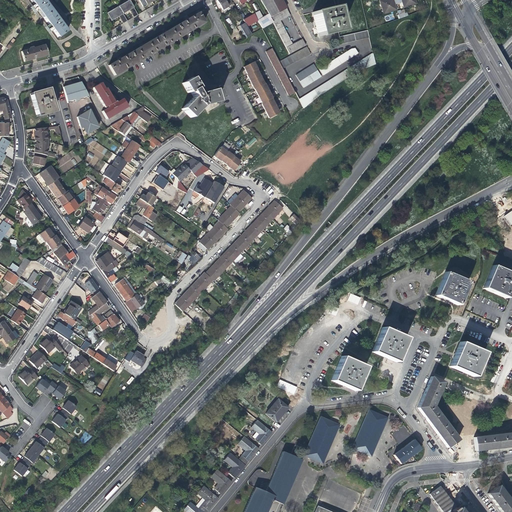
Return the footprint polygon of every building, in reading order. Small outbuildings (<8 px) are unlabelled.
[(44,1),(43,0),(29,0),(44,19),(53,12),(44,1)] [(107,12),(111,20),(116,17),(118,16),(123,24),(127,22),(122,14),(126,11),(129,10),(133,18),(138,15),(129,0),(124,3),(123,3),(118,6),(113,10),(112,9),(107,12)] [(225,0),(219,0),(216,2),(223,13),(229,10),(224,1),(225,0)] [(259,0),(269,19),(286,10),(280,0),(259,0)] [(385,0),(384,1),(379,2),(383,16),(396,12),(394,6),(392,0),(385,0)] [(416,6),(414,0),(400,0),(401,4),(403,10),(416,6)] [(328,33),(348,29),(350,28),(345,4),(322,10),(325,21),(328,33)] [(290,18),(286,10),(269,19),(272,24),(290,57),(306,48),(302,40),(293,44),(282,22),(290,18)] [(399,18),(408,16),(407,12),(401,13),(400,10),(397,11),(399,18)] [(59,21),(53,12),(44,19),(58,38),(67,32),(59,21)] [(186,20),(174,27),(180,37),(199,26),(203,24),(198,14),(186,20)] [(246,28),(257,22),(253,15),(242,21),(246,28)] [(268,15),(257,22),(261,30),(272,24),(269,19),(268,15)] [(159,50),(180,37),(174,27),(164,33),(153,40),(159,50)] [(346,44),(369,38),(367,31),(344,36),(346,44)] [(137,63),(159,50),(153,40),(141,46),(131,52),(137,63)] [(48,56),(45,46),(33,49),(33,48),(29,49),(29,50),(21,53),(24,63),(35,60),(48,56)] [(310,55),(306,48),(290,57),(279,63),(283,70),(310,55)] [(265,53),(288,97),(294,94),(271,50),(265,53)] [(354,50),(351,51),(319,71),(322,77),(357,55),(354,50)] [(132,65),(137,63),(131,52),(117,60),(107,66),(113,76),(132,65)] [(372,54),(298,101),(303,109),(318,97),(348,78),(360,71),(375,65),(372,54)] [(256,68),(253,63),(242,69),(246,76),(245,77),(253,91),(254,91),(261,105),(260,105),(268,120),(279,114),(275,108),(272,101),(271,99),(272,99),(269,94),(268,92),(266,88),(264,85),(263,85),(261,81),(258,75),(256,71),(257,71),(256,68)] [(313,65),(295,76),(303,89),(321,78),(313,65)] [(190,78),(181,84),(187,94),(189,92),(193,98),(192,99),(191,98),(180,109),(184,113),(189,117),(198,108),(203,105),(215,102),(213,90),(202,93),(201,90),(199,91),(197,91),(195,88),(196,88),(190,78)] [(72,86),(68,87),(72,101),(87,97),(80,83),(72,86)] [(117,104),(116,102),(118,101),(115,97),(113,97),(112,98),(111,96),(109,97),(101,84),(92,89),(104,109),(107,107),(108,109),(101,113),(106,120),(127,108),(123,100),(117,104)] [(65,88),(63,88),(67,103),(70,102),(72,101),(68,87),(65,88)] [(49,91),(44,93),(44,91),(37,93),(31,95),(38,118),(54,112),(49,91)] [(0,99),(0,111),(2,111),(4,121),(11,119),(7,101),(2,99),(0,99)] [(143,108),(120,121),(128,126),(137,117),(147,124),(151,119),(142,112),(144,109),(143,108)] [(89,112),(77,119),(81,131),(82,129),(86,136),(99,128),(89,112)] [(140,120),(137,117),(128,126),(131,128),(137,122),(140,120)] [(122,135),(128,126),(120,121),(109,127),(122,135)] [(128,133),(131,128),(128,126),(122,135),(125,137),(126,135),(128,133)] [(36,138),(34,138),(34,141),(36,142),(47,142),(46,130),(46,128),(35,130),(35,134),(36,138)] [(150,136),(148,140),(155,145),(157,147),(161,144),(150,136)] [(249,146),(257,139),(254,137),(247,144),(249,146)] [(153,148),(155,145),(148,140),(145,138),(143,142),(153,148)] [(0,142),(0,154),(2,155),(6,149),(10,143),(2,139),(0,142)] [(36,148),(35,148),(35,153),(47,156),(47,142),(36,142),(36,144),(36,148)] [(132,142),(126,150),(133,155),(137,150),(140,147),(132,142)] [(101,158),(107,150),(98,143),(94,148),(98,151),(95,154),(101,158)] [(56,162),(64,173),(81,160),(74,149),(56,162)] [(227,154),(220,149),(214,158),(217,160),(221,164),(227,154)] [(126,163),(127,164),(131,159),(133,155),(126,150),(119,159),(126,163)] [(32,164),(43,167),(45,159),(45,156),(35,153),(33,161),(32,164)] [(228,153),(227,154),(221,164),(224,165),(228,168),(234,158),(228,153)] [(123,167),(126,163),(119,159),(117,157),(110,166),(118,172),(121,168),(122,166),(123,167)] [(241,164),(234,158),(228,168),(230,170),(234,174),(241,164)] [(195,178),(205,172),(207,171),(205,169),(201,165),(196,162),(194,160),(192,159),(190,161),(184,166),(183,165),(175,172),(172,175),(173,177),(177,182),(177,184),(177,189),(181,186),(179,183),(190,172),(195,178)] [(155,173),(162,179),(168,171),(161,164),(158,169),(155,173)] [(110,166),(109,166),(102,175),(113,183),(116,178),(119,173),(118,172),(110,166)] [(43,180),(47,187),(49,186),(56,180),(58,179),(49,167),(39,175),(43,180)] [(109,187),(106,191),(113,196),(116,192),(119,187),(113,183),(102,175),(98,172),(95,177),(109,187)] [(122,173),(120,176),(124,180),(122,182),(125,184),(129,179),(122,173)] [(88,174),(86,177),(97,184),(99,181),(88,174)] [(77,183),(80,189),(88,185),(85,179),(77,183)] [(141,188),(148,192),(156,198),(156,199),(165,199),(146,179),(144,183),(141,188)] [(65,193),(56,180),(49,186),(47,187),(51,192),(56,199),(65,193)] [(203,199),(212,185),(203,180),(200,185),(199,188),(197,190),(195,188),(193,193),(203,199)] [(213,205),(223,189),(218,186),(213,183),(212,185),(203,199),(213,205)] [(93,194),(99,198),(107,204),(109,205),(112,200),(115,197),(113,196),(106,191),(99,186),(93,194)] [(23,209),(30,204),(31,203),(26,196),(22,190),(17,197),(19,200),(17,201),(23,209)] [(65,193),(56,199),(59,204),(62,208),(72,200),(67,192),(65,193)] [(150,207),(156,198),(148,192),(145,197),(143,195),(142,194),(138,199),(142,202),(150,207)] [(229,206),(231,207),(217,221),(219,223),(199,244),(200,245),(197,248),(203,253),(205,250),(206,251),(212,245),(220,237),(227,230),(225,229),(231,222),(238,215),(237,214),(243,207),(251,199),(243,192),(229,206)] [(100,223),(104,218),(99,215),(103,210),(107,204),(99,198),(95,203),(93,202),(89,208),(95,212),(92,217),(100,223)] [(140,214),(142,216),(147,219),(152,223),(157,216),(152,213),(154,210),(150,207),(142,202),(138,199),(136,203),(144,209),(142,212),(140,214)] [(72,200),(62,208),(64,211),(65,210),(66,211),(68,215),(78,208),(72,200)] [(210,269),(205,275),(204,274),(198,280),(189,289),(183,296),(177,302),(174,305),(182,313),(212,281),(213,282),(282,210),(274,202),(267,210),(259,218),(249,229),(240,238),(231,248),(220,259),(210,269)] [(23,214),(32,226),(41,219),(36,212),(30,204),(23,209),(25,212),(23,214)] [(290,218),(296,225),(301,220),(294,214),(290,218)] [(134,217),(132,219),(141,225),(151,232),(153,229),(144,224),(146,221),(141,218),(138,216),(134,217)] [(82,231),(87,234),(93,224),(84,218),(77,227),(82,231)] [(152,233),(151,232),(141,225),(141,226),(132,220),(130,223),(127,228),(138,236),(142,230),(150,236),(152,233)] [(0,226),(0,239),(1,240),(5,235),(9,237),(14,230),(10,228),(11,226),(3,222),(0,226)] [(44,243),(46,242),(53,237),(50,232),(47,228),(35,237),(40,244),(43,242),(44,243)] [(110,233),(106,238),(112,242),(117,233),(112,230),(110,233)] [(55,236),(53,237),(46,242),(51,251),(60,244),(58,241),(55,236)] [(104,242),(113,248),(115,244),(112,242),(106,238),(104,242)] [(60,244),(51,251),(53,253),(52,254),(61,266),(68,262),(64,256),(67,253),(65,251),(60,244)] [(123,254),(126,252),(115,244),(113,248),(123,254)] [(131,255),(135,258),(141,250),(137,247),(131,255)] [(188,259),(194,264),(201,257),(195,252),(191,256),(190,256),(188,259)] [(101,257),(95,262),(101,271),(113,261),(107,253),(101,257)] [(181,265),(187,256),(183,254),(177,262),(181,265)] [(117,258),(113,261),(101,271),(104,275),(106,279),(113,274),(118,270),(115,267),(118,265),(117,262),(119,261),(117,258)] [(27,259),(15,276),(18,278),(20,279),(31,262),(27,259)] [(41,259),(36,263),(60,278),(61,277),(63,273),(41,259)] [(144,263),(141,266),(149,272),(152,269),(144,263)] [(8,271),(14,275),(18,269),(11,264),(7,270),(8,271)] [(510,286),(511,281),(511,274),(492,266),(482,288),(505,298),(510,286)] [(3,279),(9,283),(14,275),(8,271),(6,274),(3,279)] [(457,305),(467,282),(444,272),(435,295),(442,299),(457,305)] [(26,284),(31,287),(32,285),(38,276),(34,273),(26,284)] [(116,279),(113,274),(106,279),(110,284),(116,279)] [(16,281),(18,278),(15,276),(14,275),(9,283),(12,286),(16,281)] [(37,288),(35,290),(36,291),(39,292),(44,296),(49,289),(53,282),(45,276),(37,288)] [(169,285),(171,282),(162,276),(160,278),(169,285)] [(124,279),(122,280),(134,296),(135,295),(124,279)] [(94,283),(91,280),(85,285),(93,296),(99,289),(94,283)] [(120,294),(126,302),(129,300),(134,296),(122,280),(114,286),(120,294)] [(45,297),(44,296),(39,292),(36,291),(31,298),(40,305),(43,301),(45,297)] [(87,312),(88,317),(94,312),(106,303),(104,301),(101,297),(99,293),(91,299),(97,307),(94,309),(93,308),(87,312)] [(126,302),(124,304),(126,307),(127,309),(130,313),(142,304),(138,299),(140,297),(138,293),(135,295),(134,296),(129,300),(126,302)] [(350,293),(347,300),(358,305),(361,298),(350,293)] [(26,311),(28,309),(29,307),(31,308),(33,305),(23,298),(18,305),(26,311)] [(66,316),(77,323),(78,320),(80,318),(78,317),(83,310),(73,303),(70,307),(71,308),(69,310),(66,316)] [(95,313),(94,312),(88,317),(88,321),(92,318),(96,327),(97,326),(104,321),(113,314),(110,311),(101,318),(99,316),(98,315),(108,308),(105,305),(95,313)] [(10,321),(12,322),(18,326),(22,321),(25,316),(18,310),(10,321)] [(62,321),(59,325),(70,332),(75,324),(70,321),(70,320),(60,313),(58,316),(57,318),(62,321)] [(113,314),(104,321),(97,326),(100,331),(107,326),(109,329),(119,322),(116,318),(113,314)] [(0,336),(1,336),(2,338),(0,339),(3,343),(7,348),(19,340),(13,332),(11,333),(3,322),(0,323),(0,336)] [(70,332),(59,325),(57,323),(55,325),(52,330),(68,340),(72,333),(70,332)] [(407,338),(384,328),(373,352),(386,357),(397,362),(407,338)] [(63,350),(52,339),(50,342),(47,339),(44,342),(40,346),(48,354),(51,351),(53,353),(57,350),(60,353),(63,350)] [(449,366),(452,367),(474,377),(484,353),(460,342),(455,352),(449,366)] [(82,351),(102,365),(105,359),(98,354),(96,353),(95,354),(87,348),(82,351)] [(137,354),(130,350),(125,359),(133,364),(137,366),(141,359),(138,357),(139,355),(137,354)] [(48,362),(39,353),(33,358),(29,362),(37,370),(43,363),(45,365),(48,362)] [(77,362),(70,367),(77,376),(86,368),(87,369),(90,366),(82,357),(77,362)] [(356,391),(366,367),(342,357),(332,381),(343,386),(356,391)] [(112,372),(116,366),(109,362),(105,359),(102,365),(112,372)] [(38,378),(30,371),(27,374),(25,371),(22,373),(18,377),(26,386),(33,380),(34,381),(38,378)] [(451,453),(457,439),(432,406),(442,382),(430,377),(427,383),(417,408),(425,419),(443,442),(451,453)] [(41,380),(40,381),(35,388),(38,390),(42,394),(46,389),(52,394),(51,395),(53,396),(58,400),(65,393),(57,387),(51,383),(49,386),(41,380)] [(5,402),(3,399),(0,400),(0,411),(1,413),(9,406),(5,402)] [(280,416),(286,407),(276,399),(264,414),(274,422),(280,416)] [(75,408),(68,402),(64,406),(62,409),(63,410),(58,416),(57,415),(56,417),(51,423),(59,429),(65,421),(69,415),(70,415),(75,408)] [(7,420),(12,415),(10,412),(12,410),(11,408),(9,406),(1,413),(7,420)] [(351,449),(357,451),(370,457),(383,426),(387,418),(378,415),(368,410),(364,418),(351,449)] [(322,464),(338,426),(319,418),(303,456),(322,464)] [(267,438),(271,433),(256,420),(249,428),(257,435),(253,440),(260,445),(267,438)] [(54,435),(46,429),(42,434),(40,437),(41,437),(36,444),(36,443),(34,445),(27,454),(24,458),(25,458),(20,464),(19,464),(18,465),(13,471),(21,477),(27,470),(27,469),(31,464),(43,449),(47,443),(48,443),(54,435)] [(511,430),(511,433),(473,437),(475,450),(489,449),(511,446),(511,445),(511,430)] [(0,433),(0,443),(3,445),(9,437),(7,435),(5,434),(3,436),(0,433)] [(244,451),(237,459),(244,465),(252,456),(258,449),(242,436),(236,444),(244,451)] [(410,456),(420,449),(412,440),(402,448),(393,455),(396,460),(400,464),(410,456)] [(6,453),(1,448),(0,448),(0,460),(2,462),(2,461),(5,464),(10,457),(7,455),(8,454),(6,453)] [(283,452),(263,498),(252,493),(243,511),(267,511),(272,504),(272,502),(282,506),(283,504),(302,460),(283,452)] [(239,471),(244,465),(237,459),(229,453),(223,460),(231,467),(227,472),(234,478),(239,471)] [(226,487),(230,482),(215,469),(209,477),(217,483),(213,488),(220,494),(226,487)] [(511,511),(511,504),(497,485),(487,493),(493,501),(500,511),(511,511)] [(200,498),(194,506),(200,511),(205,511),(212,504),(217,498),(202,486),(195,493),(200,498)] [(442,511),(451,511),(456,508),(446,495),(440,486),(429,494),(442,511)] [(200,511),(194,506),(188,502),(182,509),(185,511),(200,511)]
